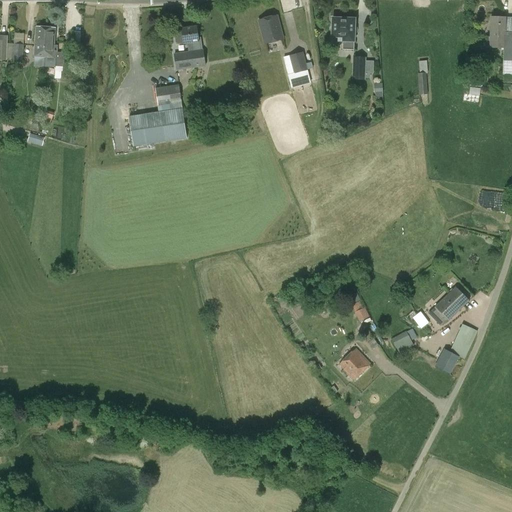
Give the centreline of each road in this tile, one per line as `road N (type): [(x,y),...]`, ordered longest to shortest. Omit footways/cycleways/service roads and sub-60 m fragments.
road 1 (track): [(0,403),(105,412),(228,445),(311,427),(362,473),(403,491)]
road 2 (unclassified): [(392,511),(469,365),(511,243)]
